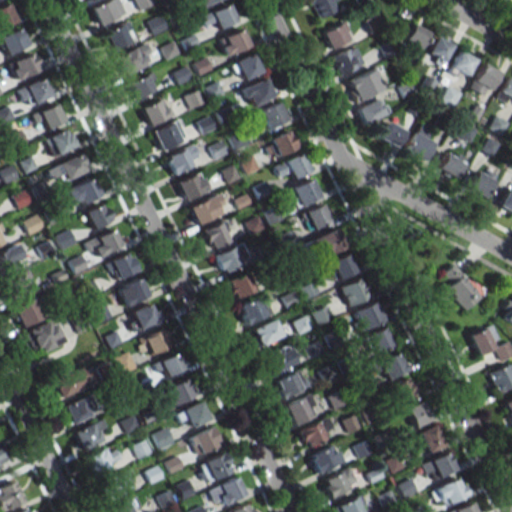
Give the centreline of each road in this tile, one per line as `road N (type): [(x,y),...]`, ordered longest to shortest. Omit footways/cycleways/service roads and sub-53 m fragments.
road 1 (residential): [(510,511),(260,0)]
road 2 (residential): [(292,511),(44,0)]
road 3 (residential): [(511,257),(339,159)]
road 4 (residential): [(71,511),(0,364)]
